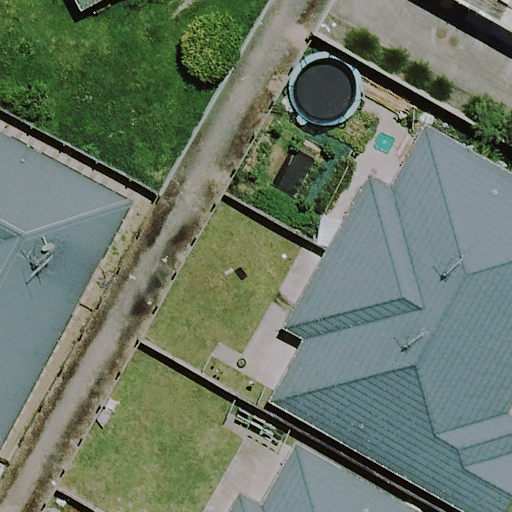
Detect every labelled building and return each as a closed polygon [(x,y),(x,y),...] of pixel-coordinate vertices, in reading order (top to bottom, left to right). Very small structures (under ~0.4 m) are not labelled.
[(106,0),(66,0),(76,17),(106,0)] [(511,0),(440,0),(511,41),(511,0)] [(0,10),(0,48),(19,28),(0,10)] [(0,436),(122,209),(0,143),(0,436)] [(461,511),(511,423),(511,419),(414,364),(329,511),(461,511)] [(511,511),(511,423),(461,511),(511,511)] [(0,464),(0,484),(9,471),(0,464)]
